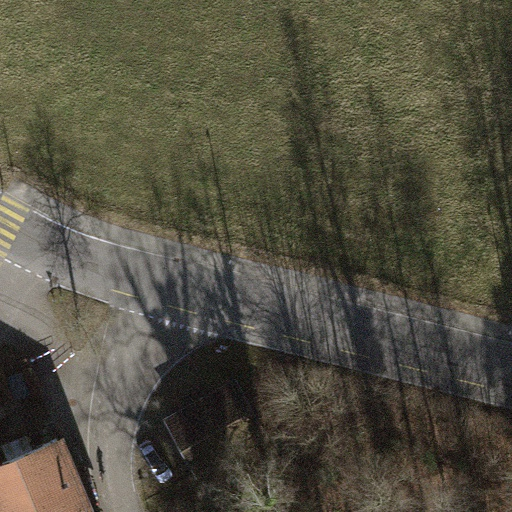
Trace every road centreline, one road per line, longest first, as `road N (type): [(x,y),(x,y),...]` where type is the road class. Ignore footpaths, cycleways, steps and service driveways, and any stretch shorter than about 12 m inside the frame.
road 1 (tertiary): [(511,369),(143,280),(0,229)]
road 2 (track): [(143,280),(124,462),(133,511)]
